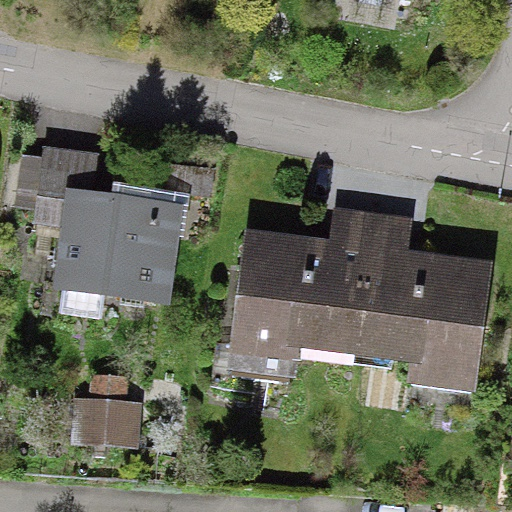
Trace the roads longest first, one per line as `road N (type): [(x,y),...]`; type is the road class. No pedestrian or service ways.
road 1 (residential): [(0,66),(501,164)]
road 2 (residential): [(0,499),(162,511)]
